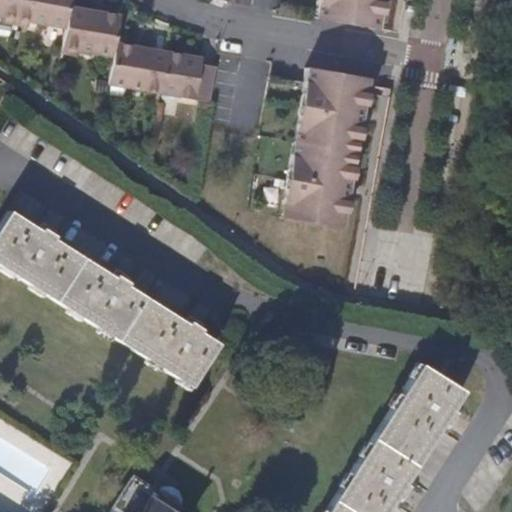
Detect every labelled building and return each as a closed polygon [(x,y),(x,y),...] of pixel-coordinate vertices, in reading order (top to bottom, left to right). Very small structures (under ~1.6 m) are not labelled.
[(74,6),(74,0),(0,0),(0,15),(4,16),(3,19),(34,26),(35,21),(69,28),(64,52),(80,55),(80,51),(114,58),(109,85),(208,104),(215,66),(199,62),(199,59),(119,42),(123,17),(74,6)] [(381,0),(317,0),(314,17),(377,28),(381,0)] [(368,77),(306,66),(303,81),(277,216),(339,228),(368,77)] [(33,233),(5,214),(0,222),(0,271),(183,389),(211,345),(193,333),(194,330),(181,322),(179,325),(119,287),(121,285),(109,277),(107,279),(45,241),(47,237),(35,229),(33,233)] [(448,413),(460,393),(418,367),(324,511),(384,511),(394,497),(397,499),(405,487),(402,485),(440,426),(442,427),(450,414),(448,413)] [(151,492),(128,479),(123,487),(145,500),(151,492)] [(117,511),(138,511),(145,500),(123,487),(110,507),(117,511)] [(172,511),(175,507),(151,492),(145,500),(138,511),(172,511)]
